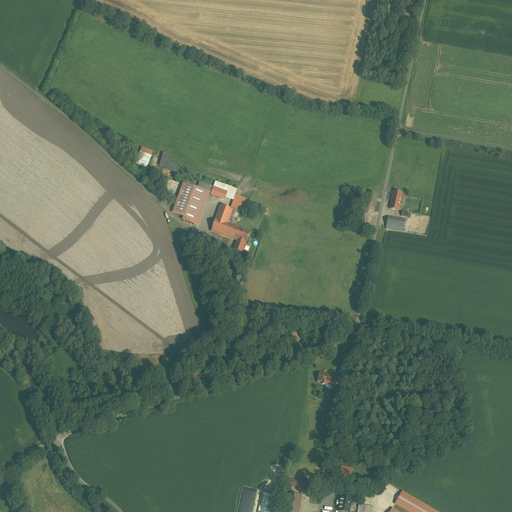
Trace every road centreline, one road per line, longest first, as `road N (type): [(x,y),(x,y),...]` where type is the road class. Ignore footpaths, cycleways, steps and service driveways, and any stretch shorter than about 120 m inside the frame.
road 1 (residential): [(58,433),(343,347),(398,127)]
road 2 (residential): [(398,127),(425,0)]
